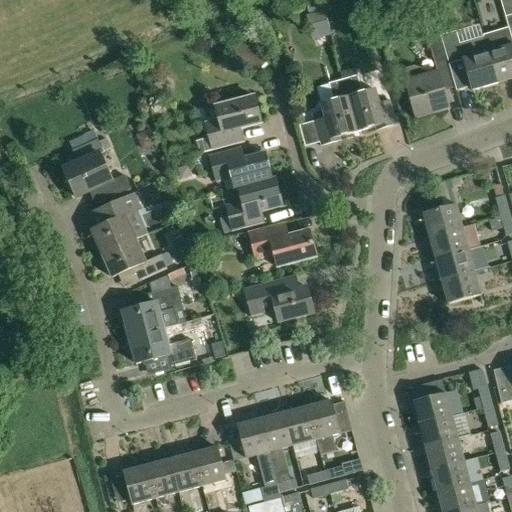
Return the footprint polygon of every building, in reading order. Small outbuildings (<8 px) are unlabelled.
[(485,36),(499,83),(511,79),(511,14),(506,16),(510,29),(485,36)] [(473,90),(499,83),(484,36),(460,42),(456,31),(442,36),(448,60),(464,56),(473,90)] [(456,87),(448,60),(441,35),(428,39),(434,60),(435,60),(438,71),(425,75),(423,70),(415,66),(407,69),(400,76),(402,81),(406,80),(417,118),(450,109),(444,91),(456,87)] [(344,79),(358,131),(382,125),(383,129),(398,124),(391,100),(380,103),(376,89),(363,92),(359,75),(344,79)] [(358,131),(344,79),(330,83),(335,101),(322,104),(324,111),(312,114),(321,146),(337,142),(335,138),(358,131)] [(199,154),(213,150),(245,142),(242,129),(262,124),(255,97),(216,106),(219,119),(206,122),(209,138),(197,141),(199,154)] [(71,141),(74,150),(73,151),(78,163),(65,169),(78,197),(103,186),(108,199),(132,189),(126,175),(113,180),(101,154),(105,152),(99,139),(95,130),(71,141)] [(236,190),(238,189),(272,180),(265,153),(245,159),(242,148),(209,156),(216,182),(233,178),(236,190)] [(222,223),(225,234),(265,224),(262,212),(283,207),(276,180),(238,189),(242,202),(226,206),(226,209),(220,210),(224,222),(222,223)] [(148,234),(138,211),(142,209),(135,195),(110,206),(116,220),(93,231),(103,254),(136,239),(148,234)] [(501,218),(511,215),(506,196),(496,198),(501,218)] [(431,237),(463,228),(457,205),(424,214),(431,237)] [(511,218),(511,215),(501,218),(506,236),(511,234),(511,218)] [(286,223),(248,233),(256,261),(274,256),(277,268),(316,258),(309,231),(289,236),(286,223)] [(463,228),(431,237),(437,260),(469,251),(463,228)] [(136,239),(103,254),(114,277),(137,267),(143,280),(169,269),(167,266),(162,255),(146,262),(136,239)] [(469,251),(437,260),(443,282),(476,273),(469,251)] [(169,252),(162,255),(167,266),(174,263),(169,252)] [(476,273),(443,282),(449,305),(482,296),(476,273)] [(279,281),(244,290),(251,318),(276,311),(280,323),(314,315),(307,287),(282,294),(279,281)] [(178,325),(174,309),(183,307),(178,286),(153,293),(156,304),(123,312),(130,338),(165,329),(165,328),(178,325)] [(165,329),(130,338),(137,364),(169,356),(172,366),(176,365),(177,367),(191,363),(190,361),(197,359),(192,339),(169,345),(165,329)] [(484,408),(494,405),(488,386),(478,389),(484,408)] [(511,386),(499,389),(502,404),(511,401),(511,386)] [(420,426),(452,417),(446,394),(413,402),(420,426)] [(309,409),(317,441),(341,435),(332,403),(309,409)] [(494,405),(484,408),(489,428),(499,425),(494,405)] [(285,415),(294,447),(317,441),(309,409),(285,415)] [(262,421),(270,453),(294,447),(285,415),(262,421)] [(452,417),(420,426),(426,448),(458,439),(452,417)] [(270,453),(262,421),(238,427),(247,459),(270,453)] [(496,453),(506,451),(501,432),(491,434),(496,453)] [(458,439),(426,448),(432,470),(464,462),(458,439)] [(195,454),(203,487),(227,481),(219,448),(195,454)] [(506,451),(496,453),(501,472),(511,470),(506,451)] [(203,487),(195,454),(172,460),(180,493),(203,487)] [(180,493),(172,460),(149,466),(157,499),(180,493)] [(464,462),(432,470),(438,493),(470,484),(464,462)] [(157,499),(149,466),(125,472),(133,505),(157,499)] [(326,471),(328,481),(346,476),(343,466),(326,471)] [(328,481),(326,471),(308,476),(310,486),(328,481)] [(508,498),(511,496),(511,476),(503,479),(508,498)] [(279,484),(282,493),(299,489),(296,479),(279,484)] [(329,485),(331,495),(349,490),(347,480),(329,485)] [(282,493),(279,484),(261,489),(263,498),(282,493)] [(470,484),(438,493),(443,511),(455,511),(476,506),(470,484)] [(331,495),(329,485),(311,490),(314,500),(331,495)] [(283,497),(285,508),(303,503),(300,493),(283,497)] [(268,511),(285,508),(283,497),(264,502),(266,511),(268,511)]
